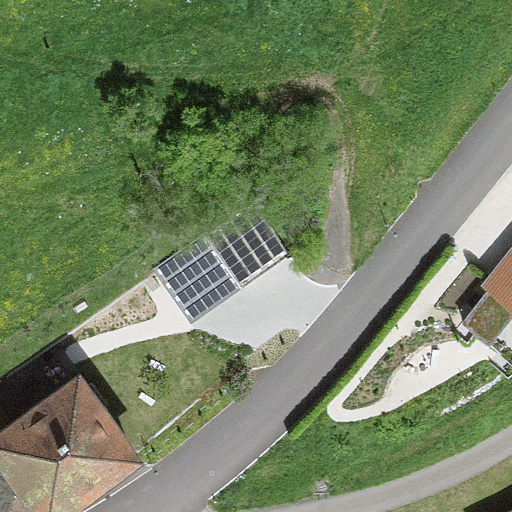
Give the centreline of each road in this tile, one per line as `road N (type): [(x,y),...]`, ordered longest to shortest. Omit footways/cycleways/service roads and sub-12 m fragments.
road 1 (tertiary): [(511,129),(323,361),(152,511)]
road 2 (residential): [(348,511),(408,495),(511,438)]
